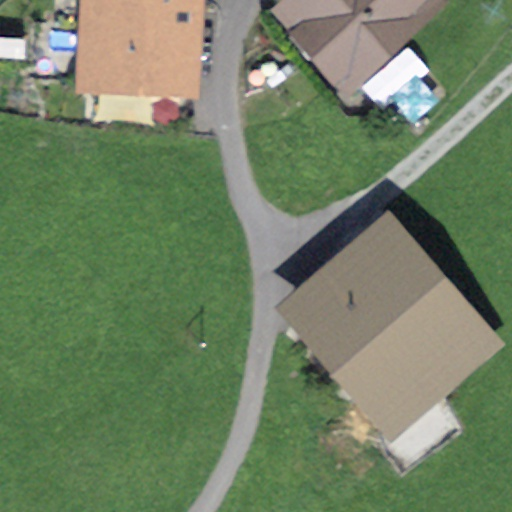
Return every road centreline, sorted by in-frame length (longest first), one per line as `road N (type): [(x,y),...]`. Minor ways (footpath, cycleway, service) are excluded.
road 1 (track): [(511,75),(381,193),(260,248)]
road 2 (track): [(199,511),(248,410),(265,282)]
